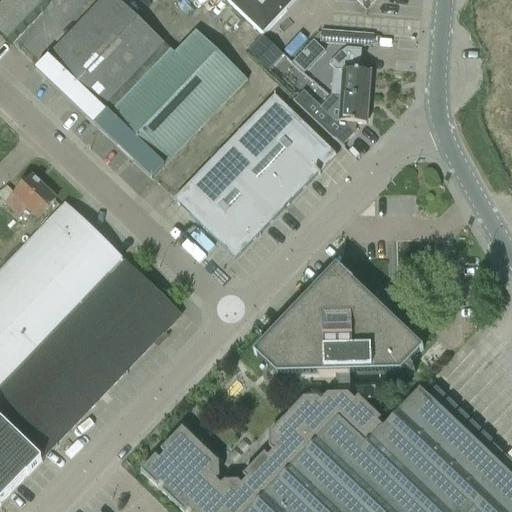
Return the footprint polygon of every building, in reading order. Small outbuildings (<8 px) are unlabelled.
[(5,0),(0,6),(0,34),(12,45),(55,0),(5,0)] [(94,127),(168,49),(116,0),(104,0),(37,71),(94,127)] [(224,0),(263,37),(298,0),(224,0)] [(354,0),(367,12),(378,0),(354,0)] [(322,32),(321,44),(373,49),(374,37),(322,32)] [(168,49),(94,127),(152,182),(247,83),(196,33),(175,55),(168,49)] [(342,96),(369,98),(371,73),(370,73),(370,74),(360,73),(362,51),(347,50),(339,55),(337,57),(329,65),(335,72),(344,71),(342,96)] [(369,98),(342,96),(340,123),(335,122),(304,93),(295,102),(336,140),(345,130),(350,135),(356,126),(366,126),(366,127),(367,127),(369,98)] [(275,98),(175,202),(236,262),(318,176),(320,178),(337,159),(335,158),(336,157),(275,98)] [(8,188),(0,193),(0,198),(7,204),(6,205),(20,218),(28,210),(39,220),(57,201),(33,177),(15,195),(8,188)] [(0,389),(122,263),(64,207),(0,273),(0,389)] [(181,320),(122,263),(0,389),(0,423),(42,464),(92,412),(155,347),(159,350),(170,338),(166,335),(181,320)] [(511,511),(511,479),(421,392),(384,430),(378,424),(381,421),(360,400),(355,402),(351,398),(350,376),(401,375),(424,351),(337,268),(254,356),(277,378),(338,377),(338,396),(328,396),(322,403),(319,400),(304,400),(269,437),(270,451),(273,454),(269,459),(265,455),(243,478),(247,481),(242,486),(239,483),(224,484),(221,487),(216,482),(220,479),(220,465),(184,431),(162,453),(165,456),(160,461),(156,458),(142,474),(157,489),(160,485),(166,491),(163,494),(181,511),(188,511),(511,511)] [(0,507),(42,464),(0,423),(0,507)]
